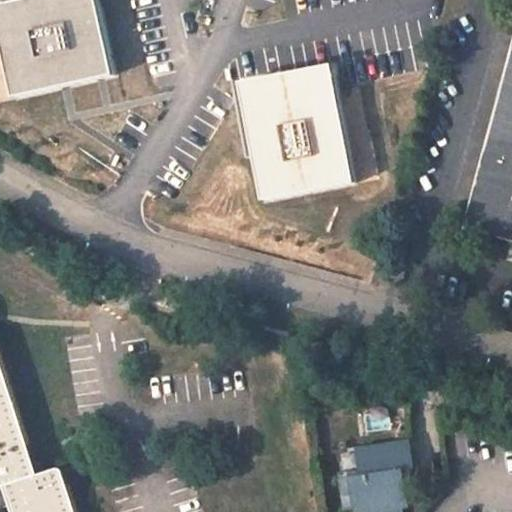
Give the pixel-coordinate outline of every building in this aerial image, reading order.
[(96,0),(0,0),(0,36),(16,93),(115,63),(96,0)] [(511,31),(510,31),(494,111),(511,114),(511,31)] [(331,69),(242,88),(268,204),(356,184),(331,69)] [(511,123),(511,122),(485,117),(469,195),(456,210),(450,237),(467,241),(471,247),(497,251),(499,256),(511,258),(511,123)] [(0,488),(8,486),(16,511),(77,511),(65,471),(60,470),(40,474),(0,354),(0,488)] [(339,481),(344,511),(351,511),(361,511),(356,478),(370,476),(367,454),(372,453),(370,445),(340,449),(344,480),(339,481)] [(361,511),(405,502),(400,472),(412,469),(408,448),(372,453),(367,454),(370,476),(356,478),(361,511)]
